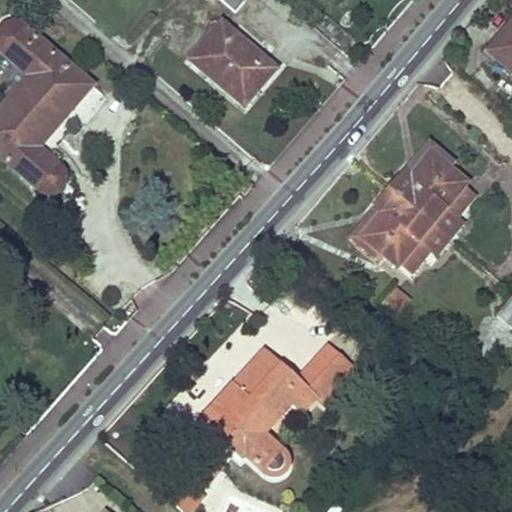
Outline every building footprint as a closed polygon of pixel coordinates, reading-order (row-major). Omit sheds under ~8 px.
[(218,0),(235,15),(247,0),(202,0),(207,4),(210,0),(218,0)] [(256,54),(221,24),(189,62),(244,109),(270,76),(252,59),(256,54)] [(5,56),(30,77),(0,111),(0,158),(22,176),(28,181),(37,189),(45,193),(53,194),(59,193),(63,188),(65,184),(65,176),(61,169),(54,161),(37,150),(92,87),(63,62),(44,46),(30,32),(21,27),(13,25),(7,26),(1,29),(0,31),(0,48),(0,49),(5,56)] [(511,30),(490,57),(511,74),(511,30)] [(275,70),(256,54),(252,59),(270,76),(275,70)] [(403,174),(389,192),(448,241),(461,225),(445,211),(466,186),(429,155),(410,180),(403,174)] [(436,256),(448,241),(389,192),(375,211),(380,215),(360,238),(398,269),(419,242),(436,256)] [(411,297),(397,285),(385,299),(399,311),(411,297)] [(511,295),(495,315),(511,331),(511,295)] [(355,378),(324,351),(295,382),(264,353),(199,425),(239,461),(243,456),(263,476),(274,479),(284,473),(288,462),(283,452),(264,436),(292,405),(301,414),(314,401),(324,411),(355,378)] [(225,473),(214,462),(190,489),(202,498),(225,473)] [(190,489),(174,506),(180,511),(198,511),(207,502),(202,498),(190,489)]
